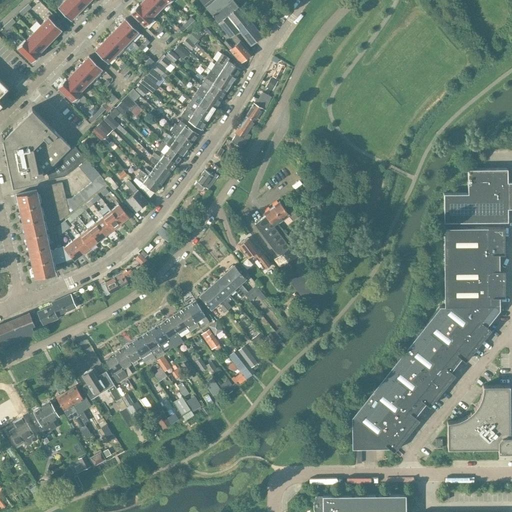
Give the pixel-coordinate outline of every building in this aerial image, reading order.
[(78,12),(66,0),(63,0),(57,7),(70,20),(78,12)] [(85,4),(81,0),(66,0),(78,12),(85,4)] [(159,9),(149,0),(142,0),(139,4),(138,3),(137,3),(152,18),(153,17),(152,17),(159,9)] [(169,4),(164,0),(149,0),(159,9),(166,2),(169,4)] [(261,35),(232,0),(198,0),(229,37),(238,30),(250,45),(261,35)] [(152,18),(137,3),(130,11),(144,26),(152,18)] [(48,16),(40,24),(53,37),(61,29),(48,16)] [(125,18),(117,26),(130,39),(138,31),(125,18)] [(53,37),(40,24),(33,32),(46,45),(53,37)] [(130,39),(117,26),(109,34),(122,47),(130,39)] [(193,43),(201,35),(195,29),(187,38),(193,43)] [(46,45),(33,32),(25,39),(24,39),(39,53),(38,52),(46,45)] [(122,47),(109,34),(102,42),(115,54),(122,47)] [(250,52),(236,36),(232,40),(236,44),(231,48),(225,41),(223,42),(240,62),(241,60),(243,60),(245,58),(245,57),(250,52)] [(193,43),(187,38),(182,42),(190,49),(194,44),(193,43)] [(39,53),(24,39),(16,47),(31,61),(39,53)] [(143,43),(138,47),(141,50),(146,45),(149,42),(146,39),(143,43)] [(115,54),(102,42),(94,50),(107,62),(115,54)] [(188,52),(179,44),(174,49),(183,58),(188,52)] [(177,56),(170,50),(166,54),(174,61),(177,56)] [(240,68),(228,60),(229,58),(221,53),(214,63),(235,76),(240,68)] [(89,55),(81,63),(94,76),(102,68),(89,55)] [(166,67),(170,62),(163,57),(159,62),(166,67)] [(161,75),(165,69),(157,62),(153,69),(161,75)] [(94,76),(81,63),(73,71),(86,84),(94,76)] [(235,76),(214,63),(210,70),(230,83),(235,76)] [(160,77),(150,70),(146,75),(156,83),(160,77)] [(230,83),(210,70),(204,78),(225,91),(230,83)] [(86,84),(73,71),(66,78),(65,78),(81,94),(82,94),(79,91),(86,84)] [(157,85),(145,76),(140,82),(152,91),(157,85)] [(81,94),(65,78),(57,86),(73,102),(81,94)] [(225,91),(204,78),(200,85),(207,90),(220,99),(225,91)] [(0,103),(1,102),(0,101),(0,94),(1,95),(8,87),(0,79),(0,103)] [(147,90),(139,84),(134,89),(142,95),(147,90)] [(220,99),(207,90),(200,85),(195,93),(197,94),(215,106),(220,99)] [(139,95),(132,88),(127,94),(134,100),(139,95)] [(215,106),(197,94),(195,93),(190,100),(191,101),(198,105),(211,114),(215,106)] [(137,104),(134,100),(127,94),(120,100),(131,110),(137,104)] [(254,121),(262,108),(263,110),(268,103),(263,100),(262,102),(256,99),(245,115),(254,121)] [(187,104),(185,108),(206,121),(211,114),(198,105),(191,101),(190,100),(187,104)] [(126,107),(120,102),(115,107),(121,112),(126,107)] [(69,146),(53,130),(54,129),(53,129),(31,107),(3,136),(2,132),(1,132),(12,185),(35,180),(69,146)] [(182,112),(180,115),(182,117),(201,129),(206,121),(185,108),(182,112)] [(91,122),(101,113),(98,110),(88,120),(91,122)] [(118,123),(108,114),(103,120),(112,129),(118,123)] [(243,138),(251,126),(254,121),(245,115),(237,127),(238,128),(236,131),(239,133),(238,135),(243,138)] [(111,130),(101,120),(97,125),(106,135),(111,130)] [(197,133),(180,120),(177,125),(174,123),(172,127),(192,141),(197,133)] [(106,135),(97,125),(92,130),(102,140),(106,135)] [(192,141),(172,127),(169,130),(173,133),(171,136),(186,148),(192,141)] [(168,134),(163,142),(181,155),(186,148),(171,136),(168,134)] [(163,142),(161,141),(156,148),(160,151),(163,147),(166,150),(163,153),(176,162),(181,155),(163,142)] [(85,159),(73,145),(46,172),(48,179),(64,176),(77,165),(85,159)] [(153,152),(151,155),(153,157),(170,170),(176,162),(163,153),(160,158),(155,154),(153,152)] [(151,155),(148,159),(151,161),(156,164),(153,168),(165,177),(170,170),(153,157),(151,155)] [(85,159),(77,165),(92,182),(99,176),(85,159)] [(214,164),(210,169),(216,173),(219,168),(214,164)] [(165,177),(153,168),(150,172),(145,169),(142,172),(160,185),(165,177)] [(511,181),(507,181),(507,168),(467,168),(467,192),(443,193),(443,221),(507,221),(507,208),(511,207),(511,181)] [(207,189),(216,178),(212,176),(213,175),(205,169),(194,184),(197,186),(199,184),(204,187),(207,189)] [(160,185),(142,172),(140,170),(135,178),(154,192),(160,185)] [(118,186),(108,175),(103,180),(106,184),(107,183),(113,190),(118,186)] [(106,184),(103,180),(99,176),(92,182),(98,190),(106,184)] [(146,201),(129,180),(125,183),(133,193),(126,199),(136,210),(146,201)] [(62,188),(61,182),(49,185),(50,190),(62,188)] [(98,190),(92,182),(88,185),(94,193),(98,190)] [(94,193),(88,185),(83,189),(90,197),(94,193)] [(90,197),(83,189),(79,192),(85,200),(90,197)] [(197,193),(191,189),(188,192),(194,197),(197,193)] [(40,204),(37,190),(16,195),(19,208),(40,204)] [(85,200),(79,192),(75,195),(81,203),(85,200)] [(81,203),(75,195),(71,198),(77,207),(81,203)] [(77,207),(71,198),(65,200),(66,203),(67,209),(68,213),(77,207)] [(319,284),(288,244),(291,241),(277,222),(281,219),(282,220),(289,215),(290,217),(295,213),(290,207),(286,210),(279,201),(264,213),(265,215),(254,224),(278,256),(274,258),(306,302),(319,284)] [(67,209),(66,203),(54,206),(55,211),(67,209)] [(43,218),(40,204),(19,208),(22,222),(43,218)] [(128,216),(118,204),(110,210),(120,223),(128,216)] [(120,223),(110,210),(106,205),(98,211),(102,216),(112,229),(120,223)] [(60,220),(68,213),(67,209),(55,211),(57,220),(60,220)] [(112,229),(102,216),(94,222),(104,235),(112,229)] [(46,231),(43,218),(22,222),(25,236),(46,231)] [(69,226),(64,220),(58,224),(63,230),(69,226)] [(104,235),(94,222),(87,228),(97,241),(104,235)] [(465,361),(490,329),(486,326),(499,309),(499,306),(499,296),(504,296),(504,270),(499,270),(499,253),(504,253),(504,227),(443,227),(444,306),(439,306),(351,417),(351,448),(389,448),(393,451),(418,419),(414,416),(425,403),(429,406),(454,374),(450,371),(461,357),(465,361)] [(97,241),(87,228),(79,234),(89,247),(97,241)] [(49,245),(46,231),(25,236),(28,249),(49,245)] [(89,247),(79,234),(71,240),(81,253),(89,247)] [(260,255),(247,238),(238,244),(247,257),(252,253),(264,268),(270,263),(262,254),(260,255)] [(81,253),(71,240),(63,247),(72,258),(73,259),(81,253)] [(52,259),(50,251),(49,245),(28,249),(31,263),(52,259)] [(72,258),(63,247),(63,246),(50,251),(52,259),(53,264),(72,258)] [(139,253),(134,258),(143,268),(148,263),(144,258),(147,255),(142,251),(139,254),(139,253)] [(54,272),(53,264),(52,259),(31,263),(34,277),(54,272)] [(239,282),(245,277),(234,265),(225,273),(244,294),(247,291),(239,282)] [(102,298),(128,283),(127,282),(131,280),(126,272),(101,285),(105,292),(100,294),(102,298)] [(244,294),(225,273),(217,281),(228,293),(233,288),(240,297),(244,294)] [(281,275),(273,280),(276,284),(283,278),(281,275)] [(217,281),(208,288),(219,301),(222,304),(227,309),(230,306),(226,301),(231,297),(227,293),(228,293),(217,281)] [(219,301),(208,288),(200,296),(210,308),(219,301)] [(267,299),(257,288),(251,293),(260,304),(267,299)] [(56,315),(75,306),(70,294),(50,303),(51,305),(36,312),(42,325),(57,318),(56,315)] [(208,321),(195,300),(186,306),(198,325),(199,327),(208,321)] [(198,325),(186,306),(176,312),(189,331),(198,325)] [(34,334),(31,327),(34,326),(28,312),(0,324),(0,345),(1,348),(34,334)] [(189,331),(176,312),(167,318),(180,337),(189,331)] [(180,337),(167,318),(158,324),(173,346),(182,340),(180,337)] [(173,346),(158,324),(149,329),(162,350),(168,346),(169,348),(173,346)] [(162,350),(149,329),(140,335),(150,350),(154,356),(162,350)] [(208,329),(201,334),(210,349),(218,344),(208,329)] [(260,333),(252,340),(257,345),(265,339),(260,333)] [(271,334),(266,338),(271,345),(276,341),(271,334)] [(150,350),(140,335),(131,341),(140,356),(141,356),(144,362),(154,356),(150,350)] [(140,356),(131,341),(122,347),(131,362),(133,365),(138,363),(135,360),(140,356)] [(122,347),(113,353),(125,372),(127,374),(130,372),(126,365),(131,362),(122,347)] [(247,350),(241,354),(242,355),(251,367),(257,362),(247,350)] [(127,374),(125,372),(113,353),(104,359),(112,371),(110,372),(116,381),(127,374)] [(168,362),(163,355),(156,360),(161,366),(168,362)] [(200,358),(196,361),(202,370),(206,367),(200,358)] [(187,361),(182,365),(188,373),(193,370),(187,361)] [(211,361),(206,365),(211,373),(217,369),(211,361)] [(153,374),(158,380),(166,375),(160,367),(156,369),(157,371),(153,374)] [(83,375),(82,375),(87,383),(83,386),(91,398),(108,387),(114,398),(116,400),(121,397),(119,395),(106,371),(98,376),(93,368),(89,371),(87,371),(83,373),(83,375)] [(511,434),(509,435),(509,384),(482,385),(482,389),(481,395),(480,396),(477,403),(473,409),(469,412),(465,416),(463,416),(458,419),(457,419),(451,420),(446,421),(447,447),(497,447),(497,450),(511,450),(511,434)] [(184,385),(178,389),(183,396),(188,393),(184,385)] [(213,385),(207,389),(211,396),(218,392),(213,385)] [(88,420),(77,402),(82,399),(75,386),(65,391),(78,414),(84,423),(88,420)] [(78,414),(65,391),(56,397),(69,419),(75,416),(82,428),(86,426),(84,423),(78,414)] [(193,401),(188,405),(192,411),(201,405),(194,395),(190,398),(193,401)] [(190,409),(182,397),(173,402),(182,415),(190,409)] [(58,416),(49,401),(39,407),(48,422),(46,422),(50,430),(56,427),(51,420),(58,416)] [(98,415),(91,402),(86,405),(93,418),(98,415)] [(48,422),(39,407),(33,410),(42,425),(39,426),(41,430),(44,428),(46,433),(50,430),(46,422),(48,422)] [(128,427),(135,423),(125,407),(119,411),(128,427)] [(170,423),(162,413),(155,418),(163,428),(170,423)] [(173,414),(167,418),(171,423),(176,419),(173,414)] [(14,425),(6,430),(16,446),(23,442),(24,443),(26,444),(28,444),(30,443),(31,441),(31,439),(30,436),(33,434),(23,416),(12,422),(14,425)] [(0,430),(9,425),(5,418),(0,421),(0,430)] [(404,511),(405,493),(322,494),(315,494),(313,498),(312,500),(312,503),(312,506),(313,510),(313,511),(404,511)]
